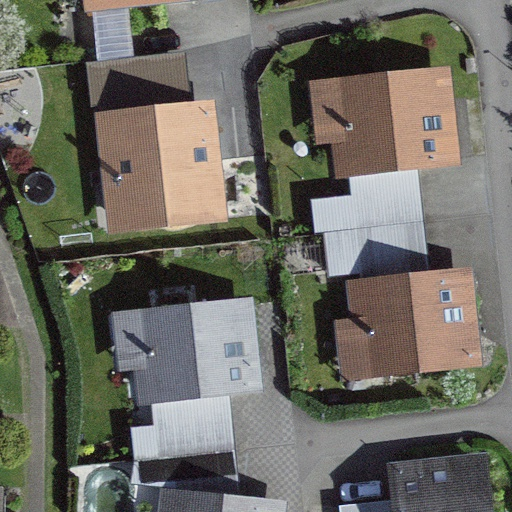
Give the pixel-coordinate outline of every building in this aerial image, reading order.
[(344,172),(444,161),(435,80),(336,90),(344,172)] [(130,225),(212,216),(201,113),(104,123),(111,187),(126,185),(130,225)] [(466,362),(457,281),(357,291),(366,373),(466,362)] [(138,319),(147,401),(247,390),(238,308),(138,319)] [(482,511),(477,468),(393,477),(396,511),(482,511)] [(270,511),(170,501),(169,511),(270,511)]
